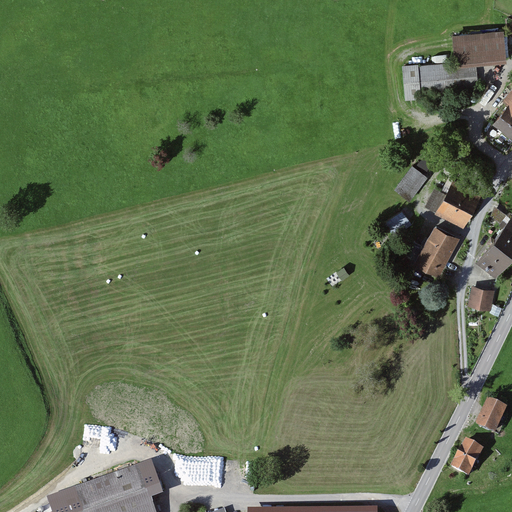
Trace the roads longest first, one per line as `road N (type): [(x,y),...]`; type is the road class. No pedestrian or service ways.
road 1 (secondary): [(511,310),(413,511)]
road 2 (track): [(21,511),(66,479),(139,453),(158,462),(177,497)]
road 3 (residential): [(511,159),(480,216),(463,280)]
